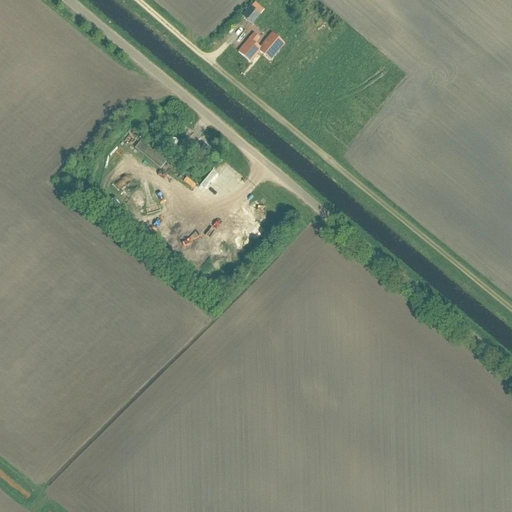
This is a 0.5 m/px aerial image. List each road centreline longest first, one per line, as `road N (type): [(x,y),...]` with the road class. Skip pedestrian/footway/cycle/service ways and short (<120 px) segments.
road 1 (unclassified): [(511,370),(66,0)]
road 2 (track): [(511,311),(136,0)]
